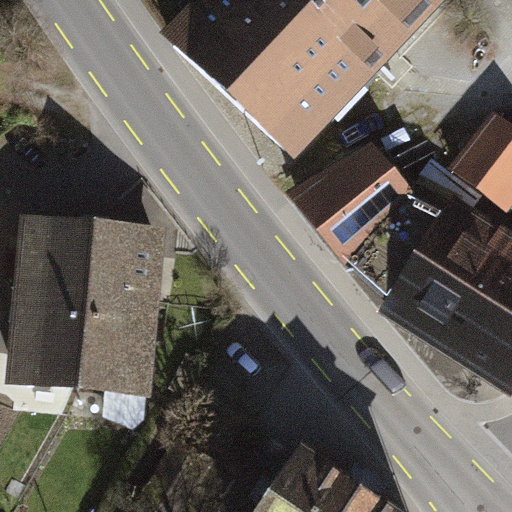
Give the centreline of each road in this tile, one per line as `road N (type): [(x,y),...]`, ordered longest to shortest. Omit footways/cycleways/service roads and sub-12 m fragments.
road 1 (tertiary): [(474,511),(156,125),(75,0)]
road 2 (unknown): [(511,64),(433,77),(363,122)]
